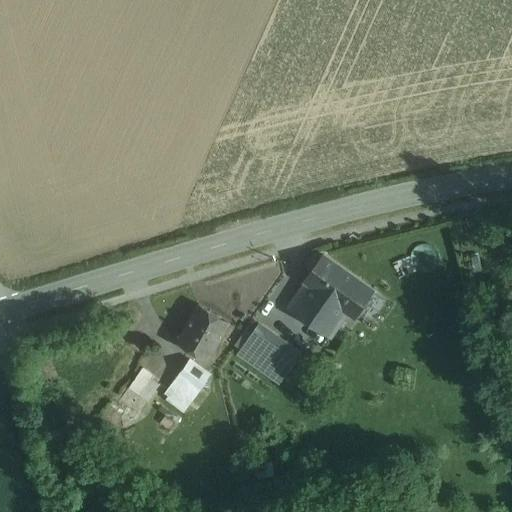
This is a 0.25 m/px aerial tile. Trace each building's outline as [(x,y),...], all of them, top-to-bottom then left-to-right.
[(372,290),(324,256),(306,281),(307,282),(348,310),(355,315),(372,290)] [(348,310),(307,282),(290,306),(331,335),(348,310)] [(231,322),(199,303),(178,342),(209,360),(231,322)] [(303,350),(262,321),(242,349),(283,378),(303,350)] [(211,374),(190,359),(180,373),(197,386),(201,389),(211,374)] [(156,373),(145,366),(130,389),(149,401),(163,382),(153,377),(156,373)] [(180,373),(175,380),(192,392),(197,386),(180,373)] [(192,392),(175,380),(170,387),(187,399),(192,392)]
